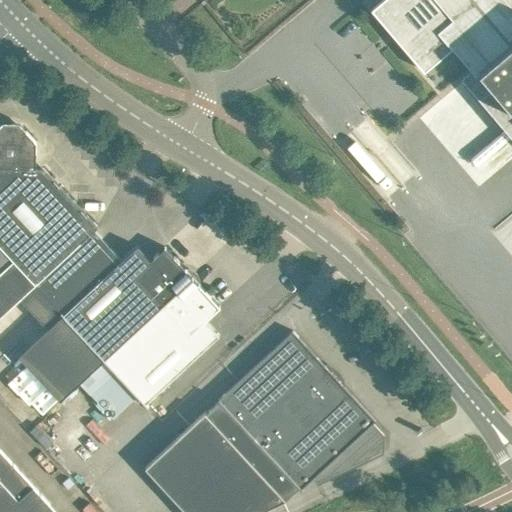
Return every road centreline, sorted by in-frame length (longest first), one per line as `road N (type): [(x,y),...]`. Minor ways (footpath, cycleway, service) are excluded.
road 1 (unclassified): [(195,156),(373,275),(492,425)]
road 2 (unclassified): [(195,156),(25,27)]
road 3 (unclassified): [(195,156),(203,104),(197,76),(129,0)]
